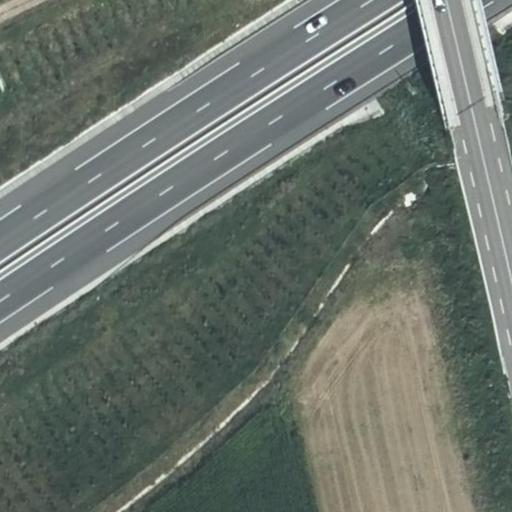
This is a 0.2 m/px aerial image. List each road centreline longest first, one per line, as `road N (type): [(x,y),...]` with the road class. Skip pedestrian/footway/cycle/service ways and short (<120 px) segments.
road 1 (motorway): [(0,295),(454,0)]
road 2 (motorway): [(363,0),(0,232)]
road 3 (tertiary): [(450,0),(511,267)]
